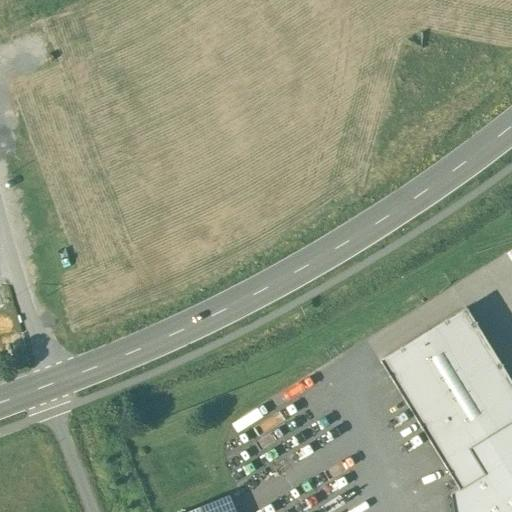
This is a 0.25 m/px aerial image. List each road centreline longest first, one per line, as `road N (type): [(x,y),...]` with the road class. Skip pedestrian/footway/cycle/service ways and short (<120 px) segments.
road 1 (secondary): [(49,384),(154,343),(305,266),(511,125)]
road 2 (unclassified): [(0,199),(49,384)]
road 3 (unclassified): [(49,384),(92,511)]
